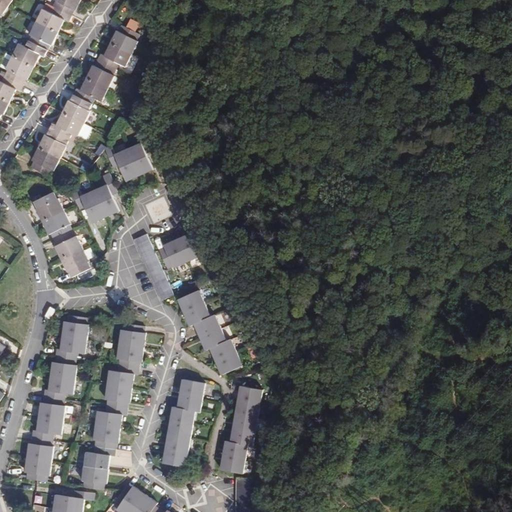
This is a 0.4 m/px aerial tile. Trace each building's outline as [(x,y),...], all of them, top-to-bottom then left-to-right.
[(0,0),(0,18),(12,0),(0,0)] [(56,1),(53,7),(72,16),(75,10),(76,11),(81,0),(55,0),(56,1)] [(48,51),(51,45),(52,46),(65,20),(69,22),(72,16),(53,7),(50,13),(43,9),(31,35),(32,36),(29,42),(48,51)] [(128,26),(138,30),(141,22),(131,18),(128,26)] [(118,31),(112,43),(134,54),(140,41),(138,41),(142,34),(123,25),(120,31),(118,31)] [(48,51),(29,42),(26,47),(19,44),(7,69),(8,70),(6,75),(24,85),(27,79),(28,80),(41,55),(45,57),(48,51)] [(102,54),(98,60),(117,69),(120,63),(127,67),(134,54),(112,43),(106,56),(102,54)] [(114,75),(117,69),(98,60),(96,66),(94,65),(88,78),(109,89),(116,76),(114,75)] [(0,119),(0,120),(3,113),(5,114),(17,89),(21,91),(24,85),(6,75),(3,81),(0,80),(0,119)] [(103,102),(109,89),(88,78),(82,91),(78,89),(75,95),(93,104),(96,98),(103,102)] [(93,104),(75,95),(72,101),(70,100),(58,126),(54,124),(50,130),(69,139),(76,143),(92,111),(90,110),(93,104)] [(66,145),(69,139),(50,130),(47,136),(46,135),(33,161),(35,161),(32,167),(51,177),(54,171),(55,171),(68,146),(66,145)] [(142,144),(117,155),(113,146),(106,149),(114,168),(120,165),(128,181),(154,169),(147,154),(153,151),(145,132),(138,135),(142,144)] [(120,211),(113,195),(119,192),(110,173),(104,176),(108,185),(83,197),(78,187),(72,190),(80,209),(87,207),(94,223),(120,211)] [(55,240),(73,231),(71,225),(72,225),(59,199),(58,200),(55,193),(36,202),(39,209),(38,209),(50,235),(52,234),(55,240)] [(76,237),(73,231),(55,240),(58,246),(56,246),(69,272),(70,271),(73,278),(92,269),(89,262),(90,262),(78,236),(76,237)] [(175,268),(201,256),(201,255),(206,252),(198,233),(192,236),(191,234),(165,246),(166,247),(160,250),(168,269),(174,266),(175,268)] [(135,239),(162,300),(175,295),(148,234),(135,239)] [(195,324),(207,350),(211,348),(223,375),(243,366),(232,339),(227,341),(216,315),(211,317),(200,291),(179,300),(191,326),(195,324)] [(51,475),(54,447),(53,447),(55,434),(62,435),(67,406),(65,406),(66,393),(74,394),(78,366),(77,365),(78,352),(86,353),(90,325),(89,325),(90,318),(69,315),(68,322),(66,322),(62,350),(58,349),(56,363),(54,362),(50,390),(46,390),(44,403),(43,403),(39,431),(34,430),(32,444),(30,444),(27,472),(28,472),(27,479),(48,482),(49,475),(51,475)] [(120,359),(119,365),(140,368),(141,361),(142,362),(146,334),(145,333),(146,326),(125,324),(124,331),(122,330),(118,359),(120,359)] [(139,375),(140,368),(119,365),(118,372),(111,371),(107,399),(109,399),(108,406),(128,409),(129,402),(130,402),(134,375),(139,375)] [(186,467),(196,411),(201,412),(206,384),(184,380),(179,408),(174,407),(164,463),(186,467)] [(254,446),(264,390),(242,386),(232,442),(227,442),(222,470),(244,474),(249,446),(254,446)] [(127,416),(128,409),(108,406),(107,412),(99,411),(95,440),(97,440),(96,447),(116,449),(117,443),(119,443),(123,415),(127,416)] [(115,456),(116,449),(96,447),(95,453),(87,452),(84,480),(85,481),(84,487),(105,490),(106,483),(107,484),(111,455),(115,456)] [(250,511),(251,478),(237,478),(237,511),(250,511)] [(121,511),(134,511),(146,495),(134,486),(132,490),(127,486),(115,503),(120,507),(118,510),(121,511)] [(55,509),(76,511),(83,511),(85,499),(95,501),(96,493),(75,490),(74,497),(57,495),(55,509)] [(159,511),(161,510),(156,506),(158,503),(146,495),(134,511),(159,511)]
